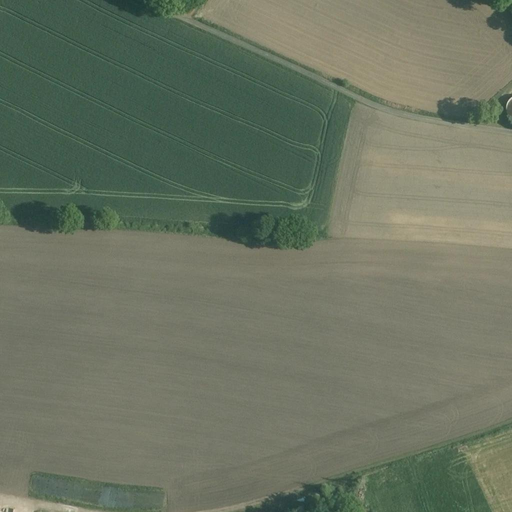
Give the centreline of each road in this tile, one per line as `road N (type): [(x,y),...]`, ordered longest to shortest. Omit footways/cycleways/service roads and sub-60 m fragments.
road 1 (track): [(511,132),(384,110),(183,17)]
road 2 (track): [(214,511),(511,419)]
